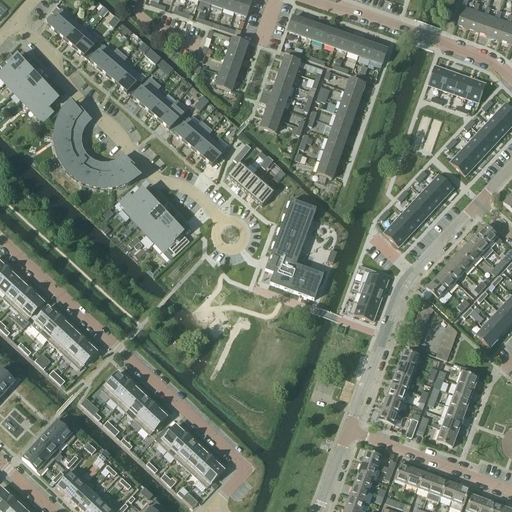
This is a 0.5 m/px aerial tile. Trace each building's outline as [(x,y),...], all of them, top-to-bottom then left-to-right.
[(222,11),(225,0),(212,0),(210,6),(222,11)] [(234,15),(239,0),(225,0),(222,11),(234,15)] [(239,0),(234,15),(246,19),(252,4),(239,0)] [(475,12),(473,11),(466,9),(468,2),(464,1),(462,8),(463,8),(457,26),(468,30),(475,12)] [(0,4),(0,21),(9,12),(0,4)] [(486,16),(484,15),(477,13),(479,5),(475,4),(473,11),(475,12),(468,30),(479,34),(486,16)] [(497,19),(495,19),(488,16),(491,9),(487,8),(484,15),(486,16),(479,34),(491,37),(497,19)] [(99,16),(102,18),(107,12),(104,9),(99,16)] [(57,36),(70,20),(61,12),(47,28),(57,36)] [(508,23),(507,23),(499,20),(502,13),(498,12),(495,19),(497,19),(491,37),(502,41),(508,23)] [(508,23),(502,41),(511,44),(511,24),(510,24),(511,19),(511,16),(509,16),(507,23),(508,23)] [(110,24),(115,27),(119,22),(115,19),(110,24)] [(299,37),(305,23),(293,19),(288,33),(299,37)] [(66,43),(79,28),(70,20),(57,36),(66,43)] [(311,41),(316,27),(305,23),(299,37),(311,41)] [(323,45),(328,31),(316,27),(311,41),(323,45)] [(75,51),(88,35),(79,28),(66,43),(75,51)] [(334,49),(339,35),(328,31),(323,45),(334,49)] [(209,32),(206,40),(211,41),(212,37),(220,40),(221,36),(209,32)] [(88,35),(75,51),(84,59),(97,43),(88,35)] [(346,54),(351,39),(339,35),(334,49),(346,54)] [(358,58),(363,43),(351,39),(346,54),(358,58)] [(229,52),(243,57),(247,45),(233,40),(229,52)] [(87,61),(100,46),(97,43),(84,59),(87,61)] [(370,62),(375,47),(363,43),(358,58),(370,62)] [(103,48),(100,46),(87,61),(90,64),(103,48)] [(375,47),(370,62),(382,66),(387,51),(375,47)] [(113,56),(112,56),(103,48),(90,64),(99,72),(113,56)] [(149,51),(144,57),(155,66),(160,60),(149,51)] [(121,64),(122,64),(126,60),(116,52),(112,56),(113,56),(99,72),(108,80),(121,64)] [(225,59),(223,64),(224,64),(225,64),(239,69),(243,57),(229,52),(226,60),(225,59)] [(0,73),(0,78),(6,85),(25,67),(17,58),(12,62),(7,58),(0,65),(0,70),(1,72),(0,73)] [(281,70),(295,75),(298,68),(300,63),(285,58),(281,70)] [(161,70),(165,64),(162,61),(157,67),(161,70)] [(130,72),(122,64),(121,64),(108,80),(117,87),(130,72)] [(221,70),(219,75),(220,76),(220,75),(235,81),(239,69),(225,64),(224,64),(222,70),(221,70)] [(14,93),(33,75),(25,67),(6,85),(14,93)] [(434,67),(427,87),(440,92),(447,72),(434,67)] [(291,87),(295,75),(281,70),(277,82),(291,87)] [(130,72),(117,87),(127,95),(140,80),(130,72)] [(447,72),(440,92),(453,96),(460,76),(447,72)] [(22,102),(41,84),(33,75),(14,93),(22,102)] [(231,93),(235,81),(220,75),(220,76),(216,88),(231,93)] [(460,76),(453,96),(465,100),(472,81),(460,76)] [(155,93),(159,88),(150,80),(132,100),(142,108),(155,93)] [(346,93),(360,98),(364,86),(350,81),(346,93)] [(472,81),(465,100),(478,105),(485,85),(472,81)] [(287,99),(291,87),(277,82),(273,94),(287,99)] [(30,111),(49,92),(41,84),(22,102),(30,111)] [(318,97),(327,100),(330,92),(325,90),(325,91),(321,89),(318,97)] [(49,92),(30,111),(42,124),(53,115),(49,110),(58,102),(49,92)] [(164,100),(155,93),(142,108),(151,116),(164,100)] [(356,110),(360,98),(346,93),(342,105),(356,110)] [(292,100),(287,99),(273,94),(269,106),(283,111),(285,104),(290,106),(292,100)] [(326,106),(327,100),(318,97),(316,104),(320,106),(321,104),(326,106)] [(173,108),(164,100),(151,116),(160,124),(173,108)] [(173,108),(160,124),(169,132),(186,111),(177,103),(173,108)] [(342,105),(338,103),(337,105),(334,103),(333,105),(331,104),(330,107),(326,106),(324,111),(334,115),(337,116),(352,122),(356,110),(342,105)] [(511,112),(504,105),(495,115),(511,129),(511,127),(511,112)] [(279,123),(283,111),(269,106),(264,117),(279,123)] [(101,169),(93,167),(87,163),(86,162),(84,160),(79,152),(77,145),(78,136),(81,129),(86,122),(72,107),(63,119),(58,132),(57,146),(61,160),(68,172),(73,177),(84,185),(98,189),(112,189),(125,185),(138,177),(124,162),(116,167),(109,169),(101,169)] [(495,115),(486,125),(501,139),(511,129),(495,115)] [(348,133),(352,122),(337,116),(333,128),(348,133)] [(275,135),(279,123),(264,117),(260,129),(275,135)] [(198,129),(197,129),(188,121),(175,137),(184,144),(198,129)] [(207,137),(211,132),(201,124),(197,129),(198,129),(184,144),(193,152),(207,137)] [(486,125),(477,135),(492,149),(501,139),(486,125)] [(302,132),(298,130),(293,128),(290,135),(295,136),(295,137),(300,138),(302,132)] [(344,145),(348,133),(333,128),(329,140),(344,145)] [(477,135),(468,144),(483,159),(492,149),(477,135)] [(216,144),(207,137),(193,152),(202,160),(216,144)] [(340,156),(344,145),(329,140),(325,151),(340,156)] [(216,144),(202,160),(212,168),(225,152),(216,144)] [(468,144),(458,154),(474,168),(483,159),(468,144)] [(335,168),(340,156),(325,151),(321,163),(335,168)] [(458,154),(449,164),(464,179),(474,168),(458,154)] [(304,166),(307,159),(302,158),(302,157),(298,155),(295,163),(304,166)] [(331,181),(335,168),(321,163),(317,175),(331,181)] [(237,168),(224,182),(231,188),(244,174),(237,168)] [(244,174),(231,188),(238,194),(251,180),(244,174)] [(438,176),(429,186),(444,201),(453,191),(438,176)] [(251,180),(238,194),(245,200),(257,186),(251,180)] [(257,186),(245,200),(252,206),(264,192),(257,186)] [(429,186),(420,196),(435,210),(444,201),(429,186)] [(138,187),(118,205),(131,219),(150,200),(138,187)] [(264,192),(252,206),(259,212),(271,198),(264,192)] [(420,196),(411,206),(426,220),(435,210),(420,196)] [(511,213),(511,196),(503,205),(511,213)] [(139,227),(158,209),(150,200),(131,219),(139,227)] [(265,271),(265,272),(273,275),(269,286),(314,302),(315,298),(319,287),(323,277),(296,267),(316,211),(291,202),(270,258),(272,259),(268,272),(265,271)] [(411,206),(402,215),(417,229),(426,220),(411,206)] [(147,236),(166,218),(158,209),(139,227),(147,236)] [(402,215),(393,225),(408,239),(417,229),(402,215)] [(155,244),(174,226),(166,218),(147,236),(155,244)] [(393,225),(383,235),(398,249),(408,239),(393,225)] [(174,226),(155,244),(163,253),(183,235),(174,226)] [(476,236),(489,248),(493,243),(498,247),(502,243),(497,239),(485,227),(476,236)] [(480,257),(489,248),(476,236),(468,245),(480,257)] [(132,249),(134,248),(139,243),(140,242),(137,238),(128,246),(132,249)] [(142,247),(139,243),(134,248),(137,251),(142,247)] [(472,266),(480,257),(468,245),(459,254),(472,266)] [(507,264),(511,259),(511,252),(511,251),(503,260),(507,264)] [(327,263),(333,265),(337,254),(331,252),(327,263)] [(463,275),(472,266),(459,254),(451,263),(463,275)] [(455,283),(463,275),(451,263),(443,272),(455,283)] [(494,269),(498,274),(503,269),(498,265),(494,269)] [(0,287),(11,275),(3,268),(0,271),(0,287)] [(495,278),(498,274),(494,269),(490,274),(495,278)] [(147,274),(153,279),(159,273),(156,270),(153,273),(150,270),(147,274)] [(447,292),(455,283),(443,272),(434,281),(447,292)] [(0,287),(0,290),(6,296),(19,283),(11,275),(0,287)] [(363,284),(363,285),(384,293),(388,282),(386,282),(380,280),(375,277),(369,275),(365,285),(363,284)] [(438,301),(447,292),(434,281),(426,290),(438,301)] [(27,290),(19,283),(6,296),(3,300),(11,307),(27,290)] [(477,288),(482,292),(486,287),(482,283),(477,288)] [(363,285),(359,295),(380,303),(384,293),(363,285)] [(35,298),(27,290),(11,307),(19,315),(35,298)] [(353,304),(377,313),(380,303),(359,295),(361,296),(357,305),(353,304)] [(35,298),(19,315),(27,322),(43,305),(35,298)] [(461,305),(465,310),(469,305),(465,301),(461,305)] [(418,313),(430,317),(434,312),(423,302),(418,313)] [(353,304),(349,315),(373,324),(377,313),(353,304)] [(461,314),(465,310),(461,305),(457,310),(461,314)] [(511,312),(505,305),(497,313),(511,326),(511,325),(511,312)] [(32,327),(40,334),(56,317),(48,310),(32,327)] [(428,323),(430,317),(418,313),(416,319),(428,323)] [(497,313),(490,321),(504,334),(511,326),(497,313)] [(48,342),(64,324),(56,317),(40,334),(48,342)] [(426,328),(428,323),(416,319),(414,324),(426,328)] [(490,321),(483,329),(497,342),(504,334),(490,321)] [(56,349),(71,332),(64,324),(48,342),(56,349)] [(444,335),(456,339),(458,334),(448,325),(444,335)] [(410,336),(422,340),(424,333),(412,329),(410,336)] [(483,329),(475,337),(489,351),(497,342),(483,329)] [(79,339),(71,332),(56,349),(63,356),(79,339)] [(453,345),(456,339),(444,335),(442,341),(453,345)] [(419,346),(422,340),(410,336),(408,342),(419,346)] [(79,339),(63,356),(72,364),(88,347),(79,339)] [(451,351),(453,345),(442,341),(440,347),(451,351)] [(417,352),(419,346),(408,342),(405,348),(417,352)] [(96,354),(88,347),(72,364),(80,371),(96,354)] [(449,357),(451,351),(440,347),(438,353),(449,357)] [(399,364),(415,370),(420,358),(404,352),(399,364)] [(447,363),(449,357),(438,353),(435,359),(447,363)] [(411,381),(415,370),(399,364),(395,375),(411,381)] [(457,386),(473,392),(478,380),(472,377),(474,373),(461,368),(460,369),(460,373),(462,374),(457,386)] [(1,370),(0,370),(0,382),(8,390),(15,383),(1,370)] [(53,372),(49,376),(55,382),(59,377),(53,372)] [(102,392),(110,400),(126,382),(118,375),(102,392)] [(407,393),(411,381),(395,375),(391,387),(407,393)] [(59,377),(55,382),(61,387),(65,383),(59,377)] [(8,390),(0,382),(0,396),(1,398),(8,390)] [(134,390),(126,382),(110,400),(119,407),(134,390)] [(469,403),(473,392),(457,386),(453,397),(469,403)] [(402,404),(407,393),(391,387),(386,398),(402,404)] [(134,390),(119,407),(126,414),(142,397),(134,390)] [(134,422),(150,404),(142,397),(126,414),(134,422)] [(465,414),(469,403),(453,397),(449,408),(465,414)] [(386,398),(382,409),(398,416),(398,415),(402,404),(386,398)] [(134,422),(142,429),(158,412),(150,404),(134,422)] [(460,426),(465,414),(449,408),(444,420),(460,426)] [(404,418),(398,415),(398,416),(382,409),(378,421),(394,427),(396,421),(402,423),(404,418)] [(166,419),(158,412),(142,429),(150,436),(166,419)] [(432,428),(440,431),(456,437),(460,426),(444,420),(442,427),(433,424),(432,428)] [(414,434),(418,423),(412,421),(408,432),(414,434)] [(107,422),(103,427),(109,432),(113,428),(107,422)] [(57,423),(50,430),(64,444),(68,447),(75,439),(57,423)] [(422,437),(426,426),(421,424),(417,435),(422,437)] [(113,428),(109,432),(115,438),(119,433),(113,428)] [(159,445),(168,453),(184,436),(175,428),(159,445)] [(43,438),(57,451),(64,444),(50,430),(43,438)] [(452,449),(456,437),(440,431),(436,443),(452,449)] [(184,436),(168,453),(175,460),(191,443),(184,436)] [(37,445),(54,461),(61,454),(57,451),(43,438),(37,445)] [(183,467),(199,450),(191,443),(175,460),(183,467)] [(30,453),(47,469),(54,461),(37,445),(30,453)] [(191,475),(207,458),(199,450),(183,467),(191,475)] [(47,469),(30,453),(23,460),(40,476),(47,469)] [(377,471),(379,466),(382,459),(366,453),(361,465),(377,471)] [(199,482),(215,465),(207,458),(191,475),(199,482)] [(386,474),(392,476),(396,464),(391,462),(388,469),(379,466),(377,471),(386,474)] [(223,472),(215,465),(199,482),(207,489),(223,472)] [(373,482),(377,471),(361,465),(357,476),(373,482)] [(405,486),(411,470),(400,466),(394,482),(405,486)] [(417,490),(423,474),(411,470),(405,486),(417,490)] [(57,489),(64,496),(80,478),(73,471),(57,489)] [(428,495),(434,479),(423,474),(417,490),(428,495)] [(164,475),(160,480),(166,485),(170,481),(164,475)] [(369,493),(373,482),(357,476),(353,487),(369,493)] [(87,484),(80,478),(64,496),(71,502),(84,487),(87,484)] [(170,481),(166,485),(171,490),(176,484),(172,479),(170,481)] [(440,499),(446,483),(434,479),(428,495),(429,495),(427,500),(432,502),(434,497),(440,499)] [(451,503),(457,487),(446,483),(440,499),(451,503)] [(92,494),(84,487),(71,502),(78,509),(92,494)] [(364,505),(369,493),(353,487),(348,499),(364,505)] [(457,487),(451,503),(449,509),(457,511),(461,511),(469,491),(457,487)] [(0,506),(9,497),(0,489),(0,506)] [(92,494),(78,509),(81,511),(88,511),(99,500),(92,494)] [(185,497),(182,500),(190,507),(192,509),(197,504),(187,494),(185,497)] [(9,497),(0,506),(0,511),(10,511),(17,504),(9,497)] [(88,511),(100,511),(108,504),(101,497),(99,500),(88,511)] [(478,511),(483,501),(471,497),(465,511),(478,511)] [(348,511),(361,511),(364,505),(348,499),(344,510),(348,511)] [(397,509),(399,503),(394,502),(388,499),(385,505),(397,509)] [(491,511),(494,505),(483,501),(478,511),(491,511)]
